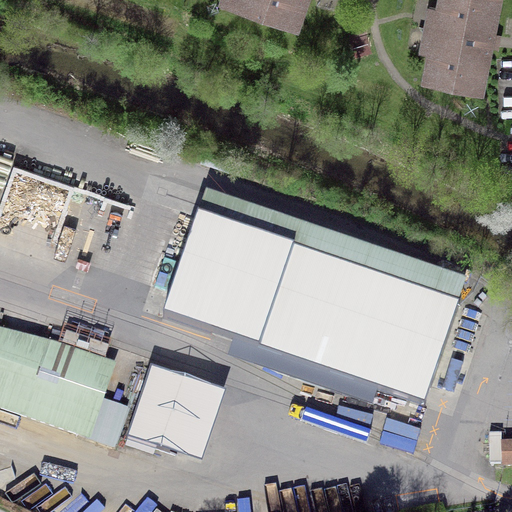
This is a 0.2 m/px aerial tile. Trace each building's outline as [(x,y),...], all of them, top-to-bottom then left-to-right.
[(302,0),(230,0),(229,5),(293,28),(302,0)] [(495,0),(439,0),(423,80),(478,91),(487,40),(495,0)] [(161,320),(422,408),(456,307),(196,219),(161,320)] [(0,409),(76,436),(101,360),(56,345),(0,330),(0,409)] [(125,441),(159,453),(184,382),(149,370),(125,441)] [(501,467),(511,466),(511,445),(500,446),(501,467)]
